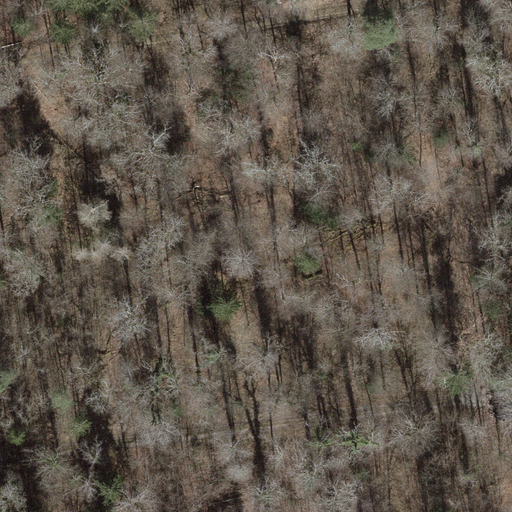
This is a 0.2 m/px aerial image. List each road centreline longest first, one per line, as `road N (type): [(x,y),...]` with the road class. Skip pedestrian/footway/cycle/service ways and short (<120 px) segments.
road 1 (track): [(0,455),(511,392)]
road 2 (track): [(0,64),(403,0)]
